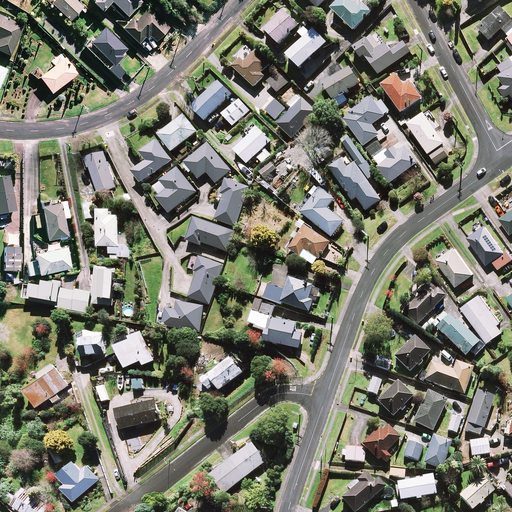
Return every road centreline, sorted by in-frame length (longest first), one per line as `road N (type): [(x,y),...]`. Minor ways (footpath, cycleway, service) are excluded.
road 1 (residential): [(323,401),(383,255),(503,162)]
road 2 (residential): [(0,128),(46,131),(128,105),(240,0)]
road 3 (residential): [(119,511),(272,395),(323,401)]
road 4 (residential): [(503,162),(414,0)]
